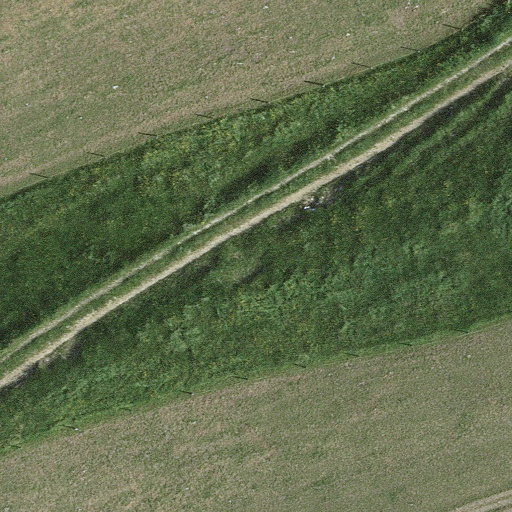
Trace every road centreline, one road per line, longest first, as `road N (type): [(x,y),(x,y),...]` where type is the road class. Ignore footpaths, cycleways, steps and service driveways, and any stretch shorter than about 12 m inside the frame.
road 1 (track): [(511,47),(241,216),(0,347)]
road 2 (track): [(367,511),(511,467)]
